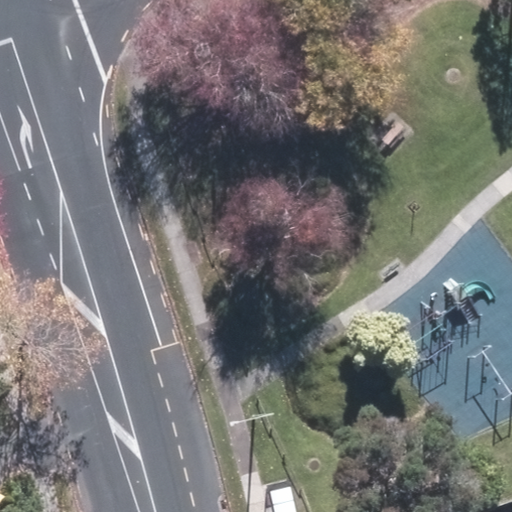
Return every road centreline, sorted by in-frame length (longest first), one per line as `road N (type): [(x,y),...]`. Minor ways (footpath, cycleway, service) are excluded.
road 1 (tertiary): [(22,59),(154,511)]
road 2 (tertiary): [(131,0),(22,59)]
